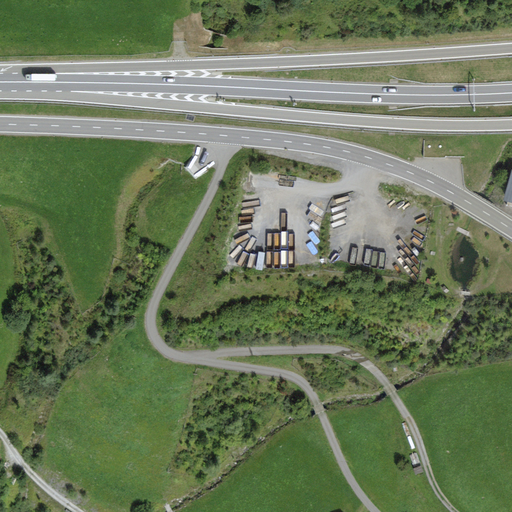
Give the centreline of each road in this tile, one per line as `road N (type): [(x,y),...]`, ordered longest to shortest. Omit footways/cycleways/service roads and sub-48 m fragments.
road 1 (tertiary): [(511,230),(420,178),(328,146),(0,125)]
road 2 (tertiary): [(0,88),(75,102),(511,125)]
road 3 (tertiary): [(511,49),(0,71)]
road 4 (primary): [(0,85),(511,93)]
